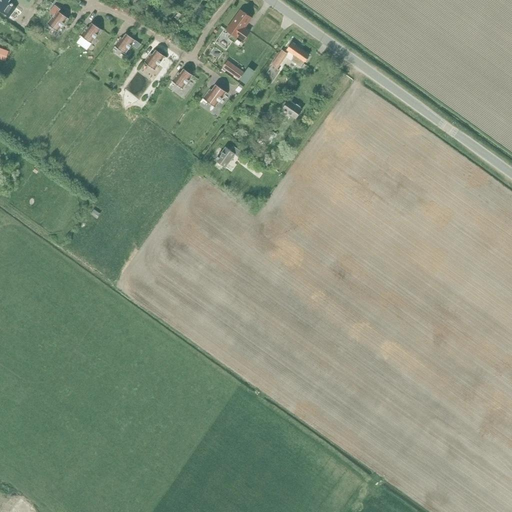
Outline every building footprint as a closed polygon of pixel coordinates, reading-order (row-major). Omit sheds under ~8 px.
[(0,0),(0,10),(9,17),(15,8),(12,6),(13,5),(11,4),(10,5),(7,3),(9,0),(0,0)] [(53,15),(47,24),(58,32),(68,18),(59,12),(61,9),(55,5),(50,13),(53,15)] [(241,11),(226,30),(232,35),(229,39),(240,47),(244,42),(243,42),(250,32),(245,28),(252,19),(241,11)] [(87,27),(80,36),(91,43),(101,30),(92,23),(88,28),(87,27)] [(121,37),(114,46),(125,54),(135,40),(126,33),(122,38),(121,37)] [(292,44),(287,51),(294,56),(291,61),(300,67),(309,55),(292,44)] [(0,59),(5,61),(9,51),(0,48),(0,59)] [(150,53),(144,62),(155,70),(165,57),(156,50),(152,54),(150,53)] [(276,59),(263,78),(271,83),(279,70),(277,69),(281,62),(276,59)] [(239,79),(244,73),(227,61),(223,68),(239,79)] [(178,72),(172,81),(183,89),(193,75),(183,69),(180,73),(178,72)] [(228,94),(216,84),(211,90),(210,89),(203,98),(215,108),(226,93),(228,94)] [(288,101),(282,110),(295,119),(301,110),(288,101)] [(267,129),(262,135),(271,141),(275,134),(267,129)] [(224,148),(215,161),(225,168),(234,155),(238,158),(241,153),(233,147),(230,152),(224,148)]
